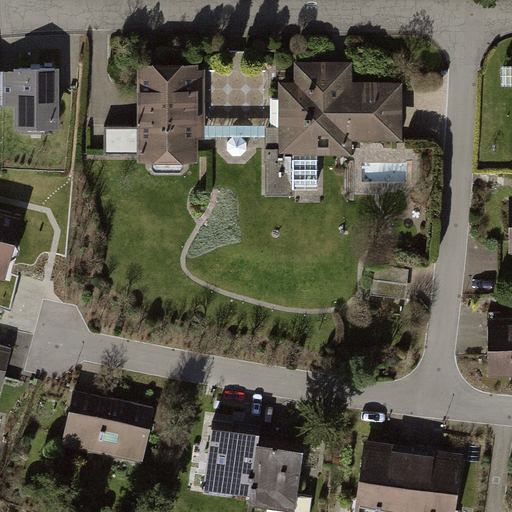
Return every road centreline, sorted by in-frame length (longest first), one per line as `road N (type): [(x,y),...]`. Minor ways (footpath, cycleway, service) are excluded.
road 1 (residential): [(470,15),(12,13)]
road 2 (residential): [(432,396),(470,15)]
road 3 (residential): [(58,339),(368,396),(432,396)]
